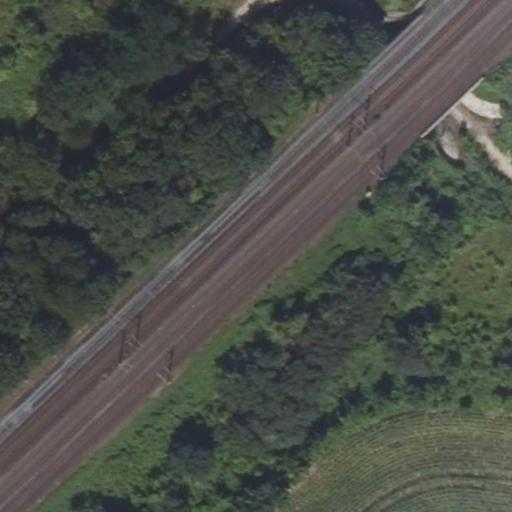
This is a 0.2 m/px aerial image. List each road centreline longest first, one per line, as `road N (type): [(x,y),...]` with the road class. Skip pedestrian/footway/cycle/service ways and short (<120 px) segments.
road 1 (track): [(0,238),(287,0)]
road 2 (track): [(350,0),(373,9),(511,175)]
